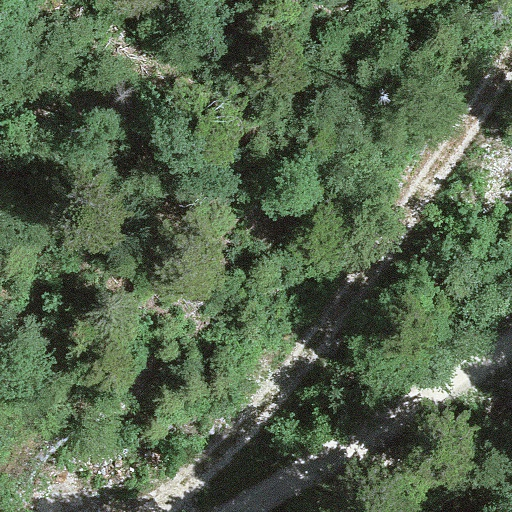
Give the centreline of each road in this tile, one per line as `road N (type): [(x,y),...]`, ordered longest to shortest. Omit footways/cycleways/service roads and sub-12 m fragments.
road 1 (track): [(170,511),(341,306),(511,66)]
road 2 (track): [(238,511),(511,331)]
